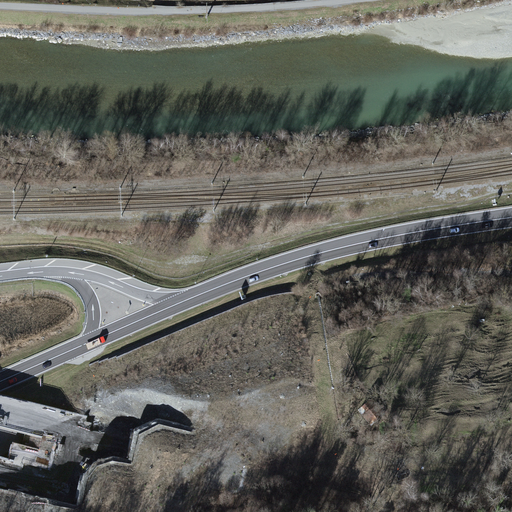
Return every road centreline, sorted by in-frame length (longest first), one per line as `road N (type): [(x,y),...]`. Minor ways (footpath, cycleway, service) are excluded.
road 1 (track): [(511,191),(324,227),(183,267),(80,242),(0,240)]
road 2 (motorway): [(463,511),(322,494),(0,411)]
road 3 (track): [(351,0),(179,12),(0,7)]
road 4 (primary): [(511,217),(353,244),(184,300)]
road 5 (motorway): [(0,474),(141,511)]
road 6 (motorway): [(184,300),(60,270)]
